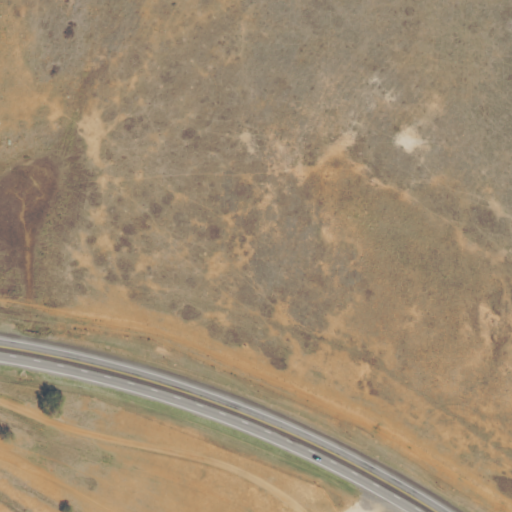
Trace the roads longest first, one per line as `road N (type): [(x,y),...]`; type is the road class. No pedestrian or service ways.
road 1 (trunk): [(420,511),(228,410),(0,348)]
road 2 (track): [(400,438),(171,333),(0,299)]
road 3 (track): [(303,511),(201,457),(61,425),(0,399)]
road 4 (track): [(511,506),(400,438)]
